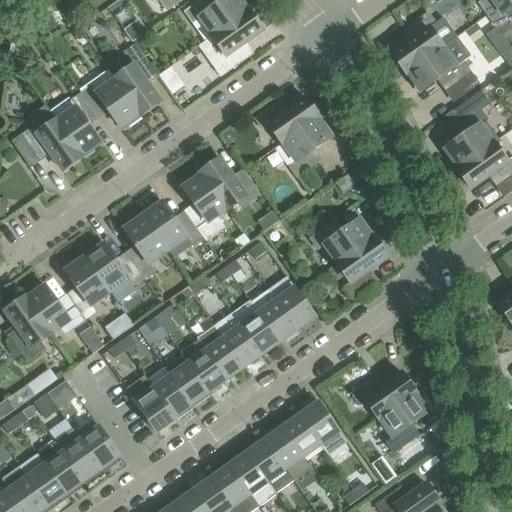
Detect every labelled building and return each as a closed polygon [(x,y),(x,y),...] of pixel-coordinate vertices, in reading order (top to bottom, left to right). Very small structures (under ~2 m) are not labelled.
[(159,0),(167,11),(181,0),(159,0)] [(199,19),(213,37),(250,11),(241,0),(224,0),(214,7),(208,0),(202,0),(185,13),(193,23),(199,19)] [(511,7),(511,0),(490,0),(481,7),(497,28),(507,21),(502,14),(511,7)] [(206,42),(200,46),(221,76),(249,56),(241,45),(246,42),(263,30),(250,11),(213,37),(206,42)] [(392,55),(405,74),(457,37),(443,19),(435,24),(428,14),(406,29),(414,39),(392,55)] [(43,25),(39,28),(43,34),(47,31),(45,29),(50,25),(48,22),(43,26),(43,25)] [(138,24),(126,33),(133,42),(145,34),(138,24)] [(511,31),(506,24),(498,30),(505,40),(511,34),(511,31)] [(457,37),(405,74),(415,87),(417,86),(421,92),(441,78),(448,88),(470,73),(462,61),(467,57),(468,54),(457,37)] [(134,67),(115,80),(141,117),(161,103),(145,81),(156,74),(140,52),(135,46),(125,53),(129,60),(134,67)] [(511,50),(502,56),(511,70),(511,69),(511,50)] [(171,69),(159,77),(172,95),(183,87),(171,69)] [(92,87),(81,94),(97,116),(107,109),(121,129),(126,124),(128,126),(141,117),(115,80),(97,94),(92,87)] [(461,138),(445,150),(449,156),(447,157),(457,170),(493,144),(499,140),(486,121),(487,120),(480,111),(491,103),(482,91),(449,113),(465,135),(461,138)] [(76,108),(57,122),(83,159),(96,149),(95,147),(101,143),(87,123),(97,116),(81,94),(71,102),(76,108)] [(269,125),(283,144),(319,118),(306,99),(284,114),(277,104),(255,119),(262,130),(269,125)] [(22,136),(12,143),(27,165),(48,150),(52,155),(64,172),(83,159),(57,122),(46,107),(32,116),(31,126),(33,128),(22,136)] [(329,131),(319,118),(283,144),(296,163),(289,168),(297,178),(318,163),(311,153),(331,139),(327,133),(329,131)] [(230,129),(220,136),(227,146),(234,141),(235,135),(230,129)] [(511,159),(507,163),(493,144),(457,170),(470,190),(492,174),(507,195),(508,196),(511,192),(511,159)] [(220,159),(201,173),(227,210),(246,196),(251,203),(261,196),(246,174),(236,181),(220,159)] [(215,218),(227,210),(201,173),(187,183),(189,185),(183,189),(197,209),(187,216),(202,238),(205,241),(223,228),(215,218)] [(343,195),(355,186),(348,176),(336,184),(343,195)] [(156,205),(142,215),(168,252),(187,238),(192,245),(202,238),(187,216),(177,223),(163,203),(157,207),(156,205)] [(149,265),(168,252),(142,215),(128,225),(130,226),(124,230),(138,250),(128,258),(144,279),(154,272),(149,265)] [(324,246),(338,264),(374,238),(365,225),(363,226),(359,221),(339,235),(331,224),(310,240),(317,250),(324,246)] [(388,258),(374,238),(338,264),(351,283),(344,288),(351,299),(373,284),(366,273),(388,258)] [(261,243),(249,252),(256,260),(267,252),(261,243)] [(97,247),(83,257),(109,293),(128,280),(133,287),(144,279),(128,258),(118,265),(104,245),(98,249),(97,247)] [(90,307),(109,293),(83,257),(70,266),(71,268),(65,272),(80,292),(70,299),(85,321),(95,314),(90,307)] [(236,261),(226,269),(232,277),(242,270),(236,261)] [(226,269),(216,276),(222,284),(232,277),(226,269)] [(205,276),(187,288),(193,297),(211,284),(208,281),(205,276)] [(287,278),(269,291),(297,331),(315,318),(287,278)] [(38,289),(25,298),(51,335),(70,322),(75,328),(85,321),(70,299),(59,306),(45,287),(39,291),(38,289)] [(187,288),(170,301),(173,306),(176,309),(193,297),(187,288)] [(279,343),(297,331),(269,291),(251,303),(279,343)] [(511,296),(498,306),(511,325),(511,324),(511,296)] [(5,312),(17,329),(7,336),(13,344),(7,348),(15,359),(20,355),(26,363),(44,350),(39,343),(51,335),(25,298),(5,312)] [(250,302),(232,314),(262,356),(279,343),(251,303),(250,302)] [(166,311),(156,318),(162,327),(172,320),(166,311)] [(232,314),(215,327),(244,368),(262,356),(232,314)] [(162,327),(156,318),(146,325),(152,334),(162,327)] [(146,325),(138,331),(146,342),(154,337),(152,334),(146,325)] [(215,327),(197,339),(198,340),(226,381),(244,368),(215,327)] [(130,336),(120,344),(126,352),(136,345),(130,336)] [(89,348),(94,354),(104,347),(99,340),(89,348)] [(198,340),(180,353),(182,356),(188,364),(209,393),(226,381),(198,340)] [(126,352),(120,344),(109,351),(115,360),(126,352)] [(182,356),(165,368),(191,406),(197,402),(199,405),(209,398),(210,397),(207,394),(209,393),(203,385),(188,364),(182,356)] [(359,365),(349,372),(355,381),(365,374),(359,365)] [(145,377),(144,377),(174,417),(179,414),(181,418),(192,410),(189,407),(191,406),(165,368),(147,380),(145,377)] [(53,372),(30,384),(35,392),(57,381),(53,372)] [(366,400),(379,419),(416,393),(410,385),(402,374),(387,385),(380,390),(377,385),(373,379),(365,385),(351,395),(359,405),(366,400)] [(137,385),(127,392),(135,402),(157,433),(176,420),(174,417),(144,377),(145,379),(137,385)] [(59,410),(77,398),(66,382),(48,395),(56,406),(59,410)] [(0,417),(2,420),(15,411),(34,397),(27,387),(8,401),(0,406),(0,417)] [(426,407),(416,393),(379,419),(393,438),(386,443),(393,454),(415,438),(408,428),(428,414),(424,408),(426,407)] [(48,395),(34,404),(42,415),(56,406),(48,395)] [(318,403),(300,416),(320,446),(328,457),(347,444),(318,403)] [(30,407),(13,420),(19,428),(36,415),(30,407)] [(303,458),(320,446),(300,416),(283,429),(303,458)] [(19,428),(13,420),(3,427),(9,435),(19,428)] [(83,439),(81,441),(101,470),(107,466),(109,469),(119,462),(117,458),(119,457),(99,428),(95,430),(92,426),(87,425),(81,430),(80,435),(83,439)] [(311,469),(303,458),(283,429),(281,430),(278,427),(268,434),(270,438),(265,442),(285,471),(293,482),(311,469)] [(101,470),(81,441),(73,430),(55,442),(83,482),(89,478),(91,481),(102,474),(99,471),(101,470)] [(253,450),(247,454),(276,494),(293,482),(285,471),(265,442),(263,443),(261,440),(251,447),(253,450)] [(82,483),(83,482),(55,442),(38,455),(39,456),(66,495),(71,491),(74,494),(84,487),(82,483)] [(247,454),(230,467),(259,508),(276,496),(276,494),(247,454)] [(38,455),(20,467),(48,507),(54,503),(56,506),(66,499),(64,496),(66,495),(38,455)] [(20,467),(2,480),(9,489),(25,511),(48,511),(49,511),(46,508),(48,507),(20,467)] [(254,511),(259,509),(259,508),(230,467),(212,479),(235,511),(254,511)] [(235,511),(212,479),(194,492),(208,511),(235,511)] [(353,491),(359,500),(369,493),(363,484),(353,491)] [(402,486),(375,506),(378,511),(427,511),(440,503),(437,500),(439,499),(439,498),(437,499),(427,485),(410,497),(405,500),(398,490),(403,487),(402,486)] [(25,511),(9,489),(0,495),(0,511),(25,511)] [(343,498),(349,507),(359,500),(353,491),(343,498)] [(208,511),(194,492),(177,504),(182,511),(208,511)] [(427,511),(445,511),(440,503),(427,511)]
